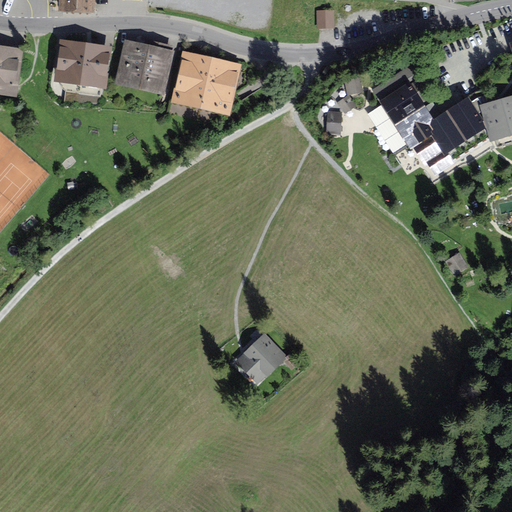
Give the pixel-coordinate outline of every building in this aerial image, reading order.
[(59,0),(59,10),(66,10),(95,12),(95,0),(59,0)] [(318,13),(318,27),(333,27),(332,12),(318,13)] [(106,51),(64,45),(59,78),(102,84),(106,51)] [(130,48),(123,80),(159,88),(168,49),(148,45),(147,52),(130,48)] [(0,51),(0,89),(12,91),(17,54),(0,51)] [(236,69),(186,57),(176,99),(226,110),(236,69)] [(431,61),(426,60),(423,69),(428,71),(431,61)] [(426,163),(429,162),(436,173),(493,136),(511,130),(511,102),(501,105),(497,93),(477,98),(452,115),(441,98),(437,101),(430,91),(435,88),(437,90),(442,87),(433,73),(423,79),(420,75),(418,77),(412,68),(389,83),(397,95),(387,102),(426,163)] [(349,92),(361,90),(359,81),(347,83),(349,92)] [(345,110),(353,105),(348,98),(340,103),(345,110)] [(369,112),(378,127),(386,123),(377,108),(369,112)] [(337,132),(338,116),(330,115),(329,131),(337,132)] [(459,256),(448,263),(455,273),(465,266),(459,256)] [(240,361),(258,380),(278,360),(281,363),(285,359),(264,337),(240,361)]
